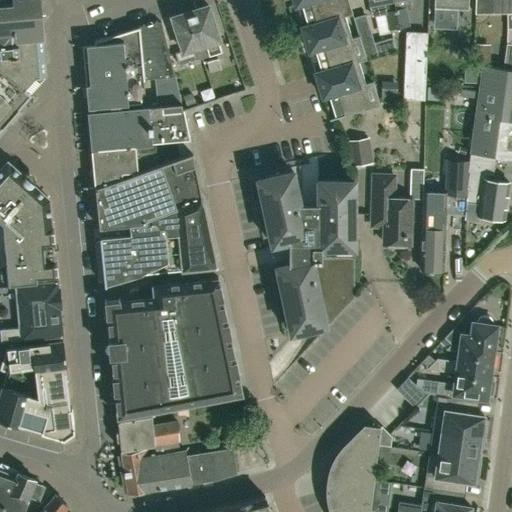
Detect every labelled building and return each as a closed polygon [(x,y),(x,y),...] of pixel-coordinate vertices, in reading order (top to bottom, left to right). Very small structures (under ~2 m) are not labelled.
[(0,0),(0,42),(43,40),(42,35),(43,35),(40,0),(0,0)] [(337,14),(333,0),(294,0),(295,4),(301,2),(307,23),(337,14)] [(349,0),(333,0),(337,14),(351,60),(365,107),(380,102),(373,79),(372,79),(366,57),(378,53),(375,42),(366,13),(365,13),(354,16),(359,34),(352,36),(345,14),(353,12),(349,0)] [(385,10),(388,26),(389,30),(399,28),(398,24),(393,0),(369,0),(372,13),(385,10)] [(393,0),(398,24),(399,28),(410,25),(407,9),(410,8),(410,7),(409,7),(407,0),(393,0)] [(469,9),(469,0),(434,0),(435,8),(469,9)] [(507,13),(507,0),(476,0),(477,13),(507,13)] [(221,50),(217,38),(219,37),(208,3),(190,9),(196,31),(192,33),(197,46),(199,45),(202,56),(221,50)] [(197,46),(192,33),(196,31),(190,9),(171,15),(182,49),(176,51),(180,63),(202,56),(199,45),(197,46)] [(337,14),(307,23),(302,25),(309,49),(314,48),(321,69),(351,60),(337,14)] [(174,75),(161,21),(155,20),(81,43),(88,107),(141,102),(139,79),(154,77),(157,103),(181,101),(174,75)] [(403,96),(424,97),(426,30),(406,30),(403,96)] [(393,37),(375,42),(378,53),(395,48),(393,37)] [(0,65),(24,86),(34,75),(46,74),(43,40),(0,42),(0,65)] [(474,63),(488,64),(489,43),(475,43),(474,63)] [(511,68),(511,44),(506,43),(503,67),(511,68)] [(207,73),(221,69),(218,58),(204,62),(207,73)] [(329,117),(365,107),(351,60),(321,69),(315,70),(329,117)] [(511,157),(511,68),(483,64),(470,151),(495,155),(511,157)] [(3,125),(19,106),(18,106),(30,91),(24,86),(0,65),(0,126),(2,124),(3,125)] [(398,81),(382,80),(381,98),(397,99),(398,81)] [(147,143),(155,142),(184,140),(188,140),(189,140),(183,110),(182,110),(181,103),(89,111),(92,149),(147,143)] [(349,166),(373,162),(369,137),(345,140),(349,166)] [(184,140),(177,142),(179,155),(191,152),(188,140),(184,140)] [(157,164),(155,142),(147,143),(92,149),(96,185),(157,164)] [(503,218),(509,183),(487,180),(487,174),(492,175),(495,155),(470,151),(468,169),(469,170),(469,175),(467,186),(467,187),(468,187),(466,200),(480,202),(478,215),(503,218)] [(106,226),(146,223),(145,218),(201,195),(192,152),(157,164),(96,185),(97,194),(100,225),(106,225),(106,226)] [(450,158),(447,191),(464,192),(465,192),(467,160),(466,159),(453,158),(450,158)] [(0,284),(4,284),(57,279),(52,224),(51,224),(48,199),(8,162),(0,170),(0,284)] [(300,203),(293,170),(258,178),(272,243),(288,240),(288,252),(289,263),(277,266),(291,331),(326,323),(312,261),(321,261),(321,247),(353,246),(353,179),(318,180),(318,202),(300,203)] [(409,243),(411,197),(394,196),(394,174),(373,173),(371,221),(384,221),(384,242),(392,242),(394,246),(404,246),(406,243),(409,243)] [(141,274),(217,266),(201,195),(145,218),(146,223),(106,226),(107,236),(101,237),(105,285),(106,285),(106,284),(141,273),(141,274)] [(442,268),(444,228),(442,228),(443,212),(423,211),(421,267),(442,268)] [(219,283),(218,277),(184,282),(152,284),(154,296),(120,300),(119,299),(104,300),(113,394),(115,393),(118,418),(242,394),(238,375),(240,375),(236,359),(235,359),(230,337),(232,337),(229,323),(228,321),(227,321),(222,299),(224,299),(220,283),(219,283)] [(0,340),(0,341),(5,341),(4,346),(6,346),(8,345),(19,344),(19,339),(63,335),(60,307),(61,307),(59,287),(58,287),(57,279),(4,284),(0,284),(0,340)] [(455,372),(488,376),(489,367),(492,368),(494,355),(491,354),(495,324),(491,324),(492,321),(491,320),(491,319),(490,318),(489,317),(488,317),(487,316),(486,316),(485,316),(484,316),(483,316),(482,316),(481,317),(480,317),(479,318),(478,322),(473,321),(471,335),(461,334),(455,327),(440,342),(447,348),(458,350),(457,361),(437,358),(435,360),(429,367),(428,368),(455,372)] [(1,386),(0,389),(0,419),(28,427),(63,438),(74,429),(74,428),(71,406),(69,406),(65,371),(66,370),(65,364),(62,340),(19,344),(8,345),(11,367),(34,364),(34,367),(36,367),(39,395),(39,397),(37,396),(1,386)] [(488,383),(488,376),(455,372),(453,385),(416,379),(415,390),(438,395),(447,396),(452,397),(453,393),(485,398),(486,393),(491,394),(492,384),(488,383)] [(447,396),(438,395),(432,430),(441,432),(481,438),(481,439),(484,439),(486,424),(483,423),(484,415),(470,413),(472,400),(452,397),(447,396)] [(153,426),(151,415),(117,421),(120,450),(154,444),(155,448),(178,445),(177,441),(179,440),(176,421),(153,426)] [(369,511),(380,425),(372,417),(339,450),(331,463),(326,487),(328,503),(331,511),(369,511)] [(381,426),(378,444),(390,446),(392,436),(381,424),(381,426)] [(478,459),(478,458),(481,439),(481,438),(441,432),(432,430),(429,451),(438,452),(438,453),(478,459)] [(179,450),(178,445),(155,448),(156,454),(146,455),(145,449),(120,453),(127,494),(216,479),(236,473),(232,448),(185,454),(185,449),(179,450)] [(424,487),(440,489),(458,492),(460,480),(474,482),(475,474),(478,474),(481,459),(478,458),(478,459),(438,453),(438,452),(429,451),(424,487)] [(11,475),(12,471),(1,467),(0,469),(0,511),(22,511),(29,495),(38,499),(43,486),(34,483),(35,480),(17,473),(16,477),(11,475)] [(397,511),(472,511),(473,510),(470,507),(470,506),(463,505),(464,493),(458,492),(440,489),(438,501),(436,501),(435,510),(424,508),(424,505),(399,501),(397,511)] [(61,511),(67,506),(54,496),(38,511),(61,511)] [(270,511),(267,502),(265,496),(206,511),(270,511)]
